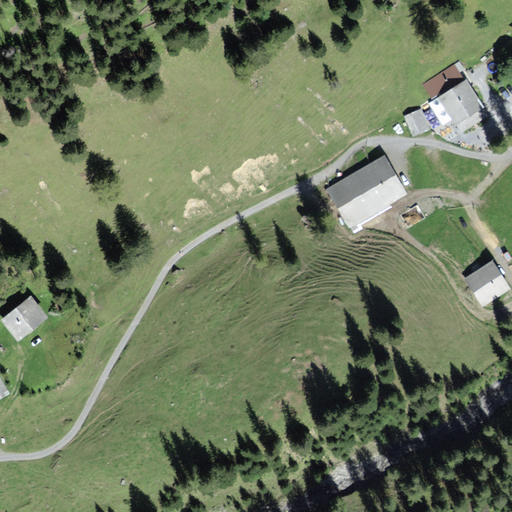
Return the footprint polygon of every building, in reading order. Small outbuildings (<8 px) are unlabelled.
[(453,67),(425,86),(432,97),(436,94),(461,132),(486,116),(453,67)] [(419,113),(406,118),(413,137),(427,132),(419,113)] [(403,197),(383,162),(331,193),(351,228),(403,197)] [(509,288),(492,262),(465,279),(482,306),(509,288)] [(44,323),(31,306),(5,325),(19,342),(44,323)]
